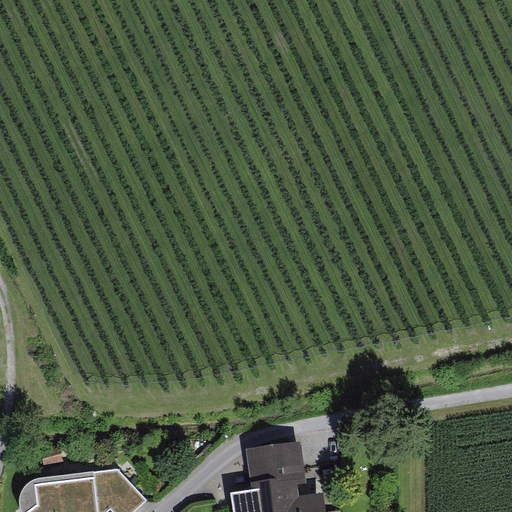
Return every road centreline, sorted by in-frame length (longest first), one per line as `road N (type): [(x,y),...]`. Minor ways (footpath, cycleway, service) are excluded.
road 1 (track): [(511,390),(262,434)]
road 2 (track): [(0,271),(16,322),(18,364),(0,466)]
road 3 (unclassified): [(262,434),(162,511)]
